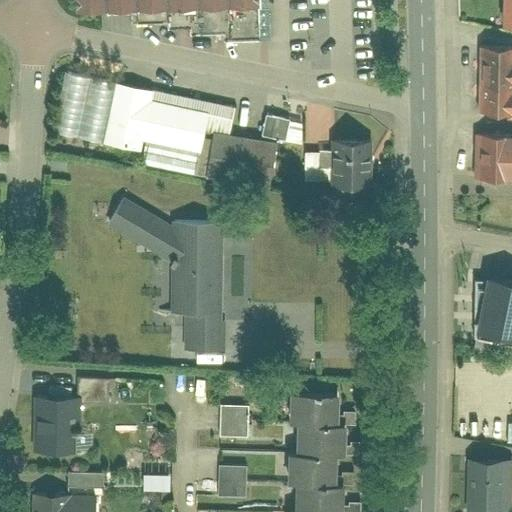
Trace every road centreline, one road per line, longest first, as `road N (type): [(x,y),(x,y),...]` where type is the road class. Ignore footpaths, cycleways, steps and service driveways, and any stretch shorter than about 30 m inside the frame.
road 1 (residential): [(423,99),(34,30)]
road 2 (residential): [(34,30),(4,335)]
road 3 (secondary): [(421,511),(424,226)]
road 4 (secondary): [(424,226),(423,99)]
